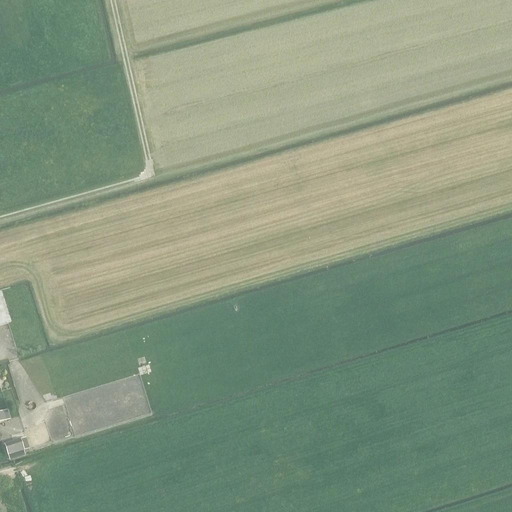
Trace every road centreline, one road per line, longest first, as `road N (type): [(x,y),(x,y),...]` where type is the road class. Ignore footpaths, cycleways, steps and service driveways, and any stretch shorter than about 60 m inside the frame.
road 1 (track): [(0,271),(23,269),(37,280),(52,322),(75,336),(511,207)]
road 2 (track): [(111,0),(148,167),(139,181),(0,221)]
